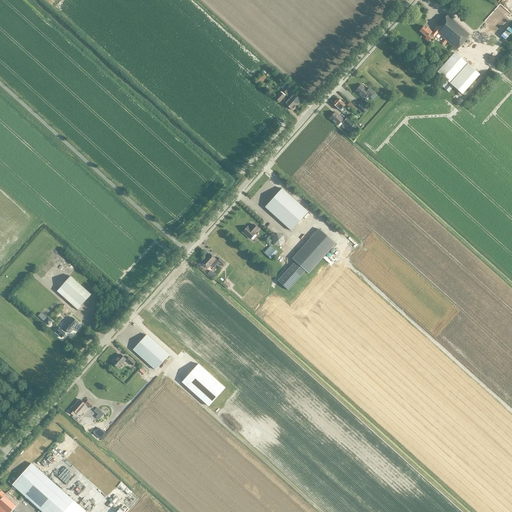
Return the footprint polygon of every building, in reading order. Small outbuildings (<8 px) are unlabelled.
[(419,31),(426,37),(425,39),(428,42),(433,37),(434,37),(438,33),(457,50),(470,35),(447,15),(434,30),(435,30),(432,33),(432,32),(426,27),(425,28),(424,27),(419,31)] [(443,78),(449,83),(467,63),(455,53),(437,72),(443,78)] [(467,63),(449,83),(453,87),(462,95),(480,75),(467,64),(467,63)] [(262,83),(267,77),(264,74),(259,79),(262,83)] [(438,83),(448,92),(453,87),(443,78),(438,83)] [(287,94),(292,88),(288,85),(283,90),(287,94)] [(363,98),(364,96),(366,94),(370,98),(374,93),(369,88),(367,91),(360,86),(355,91),(363,98)] [(279,103),(285,96),(280,92),(274,99),(279,103)] [(295,93),(290,98),(298,105),(302,100),(295,93)] [(293,110),(298,105),(290,98),(286,103),(293,110)] [(340,111),(345,105),(338,99),(333,104),(340,111)] [(355,113),(358,109),(350,102),(347,105),(355,113)] [(367,109),(361,103),(356,108),(363,114),(367,109)] [(343,120),(335,113),(330,118),(338,126),(343,120)] [(347,119),(343,123),(350,130),(354,125),(347,119)] [(282,189),(265,207),(291,231),(308,212),(282,189)] [(253,225),(250,228),(248,227),(243,232),(250,239),(256,234),(255,233),(258,229),(253,225)] [(335,244),(319,229),(292,259),(309,274),(335,244)] [(280,247),(281,246),(282,247),(285,244),(284,243),(285,242),(283,236),(277,234),(272,239),(274,245),(280,247)] [(264,253),(271,259),(278,252),(271,246),(264,253)] [(208,268),(215,260),(210,255),(202,263),(208,268)] [(217,261),(223,267),(226,264),(219,258),(217,261)] [(294,262),(278,281),(281,284),(288,290),(300,277),(305,272),(294,262)] [(78,310),(91,295),(70,276),(57,291),(78,310)] [(79,323),(72,317),(63,328),(61,330),(59,328),(56,333),(62,338),(65,334),(65,333),(67,331),(69,334),(79,323)] [(78,330),(85,324),(82,321),(75,327),(78,330)] [(147,335),(133,350),(156,370),(169,355),(147,335)] [(118,368),(126,360),(120,354),(112,363),(118,368)] [(135,363),(129,357),(126,360),(133,366),(135,363)] [(224,387),(198,364),(182,382),(208,406),(224,387)] [(71,409),(69,412),(73,416),(75,413),(78,415),(81,411),(83,413),(85,410),(83,408),(86,405),(80,400),(74,406),(73,406),(71,409)] [(91,409),(91,408),(93,410),(95,406),(94,405),(88,400),(85,403),(91,409)] [(104,414),(97,407),(94,411),(98,415),(96,417),(99,420),(104,414)] [(93,435),(99,440),(105,433),(98,428),(93,432),(93,435)] [(86,511),(32,463),(14,483),(13,482),(12,484),(13,484),(12,485),(42,511),(86,511)] [(0,511),(10,511),(18,504),(19,503),(7,492),(5,494),(0,489),(0,500),(0,501),(0,500),(0,511)] [(108,504),(111,507),(120,498),(117,495),(108,504)]
